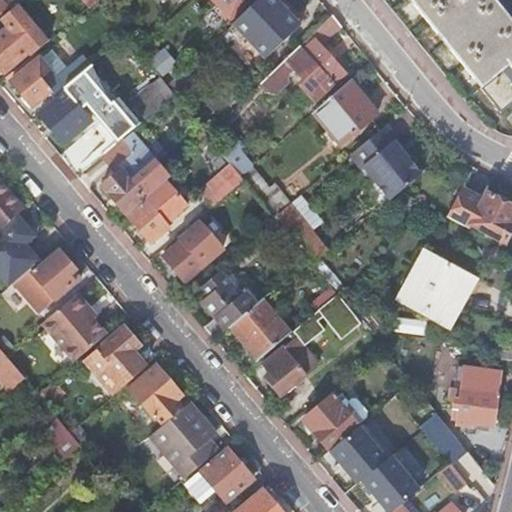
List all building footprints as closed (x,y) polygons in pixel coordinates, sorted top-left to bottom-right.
[(210,0),(229,20),(250,0),(210,0)] [(301,24),(277,0),(256,0),(234,22),(266,56),(301,24)] [(409,0),(501,112),(511,103),(511,77),(505,69),(511,63),(511,21),(494,0),(409,0)] [(277,68),(260,84),(269,93),(274,92),(285,82),(283,77),(292,69),(303,82),(299,86),(313,102),(332,84),(344,74),(321,47),(343,26),(333,14),(291,54),(286,59),(277,68)] [(0,31),(0,70),(5,77),(30,56),(16,40),(18,37),(15,34),(12,36),(5,28),(0,31)] [(30,56),(5,77),(31,107),(33,105),(39,112),(55,99),(53,96),(72,79),(66,71),(46,88),(39,79),(49,70),(38,57),(38,56),(35,52),(30,56)] [(138,124),(174,95),(167,86),(160,78),(125,108),(138,124)] [(349,82),(312,112),(340,145),(376,115),(349,82)] [(55,99),(39,112),(37,114),(62,144),(90,121),(65,91),(55,99)] [(388,124),(353,152),(364,166),(365,165),(392,198),(399,192),(423,173),(408,154),(396,140),(399,138),(388,124)] [(228,140),(217,149),(230,165),(240,177),(248,169),(250,167),(239,153),(241,148),(234,139),(228,140)] [(120,140),(103,154),(115,167),(121,162),(126,168),(136,160),(120,140)] [(240,177),(230,165),(200,191),(213,207),(244,181),(240,177)] [(240,177),(244,181),(272,217),(273,217),(288,205),(272,185),(266,190),(248,169),(240,177)] [(137,207),(141,204),(136,198),(140,195),(119,170),(100,187),(126,217),(137,207)] [(0,227),(4,225),(22,209),(0,184),(0,227)] [(446,218),(500,247),(502,242),(504,244),(511,229),(511,224),(511,221),(511,206),(487,193),(483,200),(463,188),(446,218)] [(140,210),(128,220),(149,245),(161,236),(158,233),(180,215),(157,189),(141,204),(137,207),(140,210)] [(418,190),(413,200),(426,206),(431,197),(418,190)] [(326,252),(288,205),(273,217),(311,264),(326,252)] [(51,244),(22,209),(4,225),(33,259),(51,244)] [(179,244),(161,259),(182,283),(200,268),(179,244)] [(474,281),(423,250),(422,251),(425,253),(399,301),(425,316),(427,313),(449,325),(474,281)] [(23,273),(11,283),(37,314),(72,284),(80,278),(73,270),(58,252),(32,273),(29,269),(23,273)] [(214,319),(203,328),(213,339),(228,326),(253,305),(244,293),(239,297),(222,277),(214,284),(211,280),(200,289),(208,298),(204,302),(201,304),(214,319)] [(77,293),(41,324),(73,362),(106,334),(93,319),(86,310),(89,308),(77,293)] [(317,311),(292,331),(296,336),(262,365),(269,374),(264,378),(280,396),(283,393),(284,395),(294,386),(293,385),(305,375),(304,374),(318,363),(304,346),(323,329),(316,321),(322,316),(340,339),(359,323),(355,319),(336,295),(317,311)] [(289,334),(260,299),(253,305),(228,326),(257,361),(289,334)] [(133,377),(144,367),(131,351),(138,345),(123,327),(83,359),(112,395),(133,377)] [(4,355),(0,351),(0,381),(9,391),(23,378),(4,355)] [(180,395),(155,366),(128,389),(153,418),(154,416),(161,425),(181,408),(174,400),(180,395)] [(445,368),(443,388),(460,391),(459,401),(455,400),(453,410),(457,411),(455,425),(470,428),(470,425),(492,428),(499,377),(486,375),(486,378),(462,375),(463,371),(445,368)] [(407,378),(406,381),(409,384),(416,393),(419,386),(439,388),(440,382),(407,378)] [(42,388),(36,393),(46,405),(52,399),(42,388)] [(407,406),(397,394),(393,398),(403,409),(407,406)] [(337,399),(335,401),(356,425),(365,418),(367,413),(357,401),(352,401),(348,403),(341,395),(337,399)] [(303,422),(327,450),(356,425),(335,401),(337,399),(335,398),(334,399),(332,397),(303,422)] [(393,398),(357,428),(367,439),(403,409),(393,398)] [(161,425),(148,436),(184,478),(217,450),(209,440),(215,434),(190,404),(184,409),(182,407),(181,408),(161,425)] [(69,431),(52,412),(38,424),(68,458),(81,446),(69,431)] [(89,414),(74,426),(80,434),(95,421),(89,414)] [(226,449),(199,472),(224,502),(251,478),(226,449)] [(353,487),(373,511),(391,511),(399,505),(409,497),(381,463),(353,487)] [(492,491),(493,487),(479,470),(467,479),(472,486),(483,499),(492,491)] [(469,489),(460,478),(453,483),(476,511),(486,503),(483,499),(472,486),(469,489)] [(279,511),(261,490),(235,511),(279,511)]
